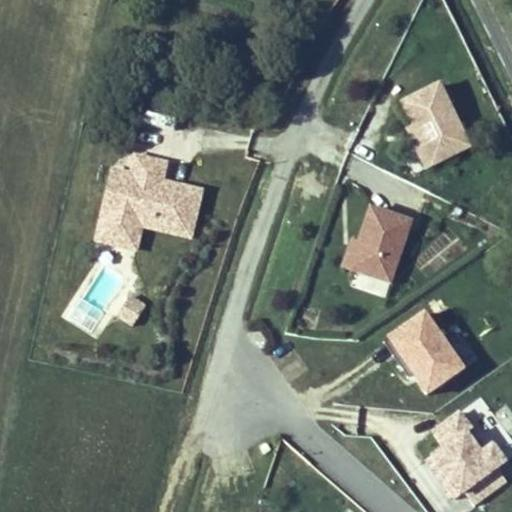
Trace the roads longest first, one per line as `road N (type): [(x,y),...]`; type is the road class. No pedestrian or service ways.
road 1 (residential): [(363,0),(279,182),(238,311),(232,368),(264,412),(402,511)]
road 2 (track): [(264,412),(199,428),(172,511)]
